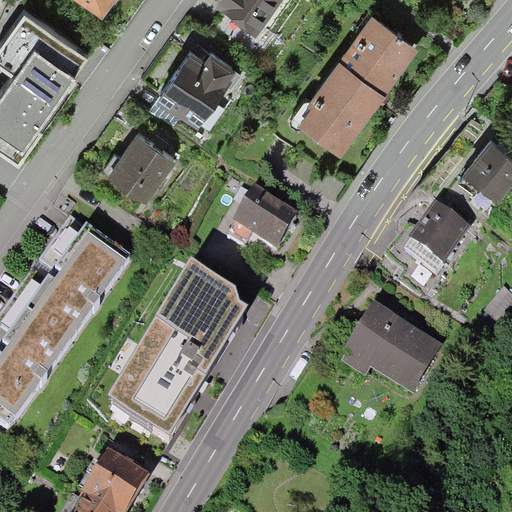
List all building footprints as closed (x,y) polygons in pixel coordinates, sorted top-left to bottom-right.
[(211,0),(210,2),(254,34),(278,0),(211,0)] [(89,52),(24,5),(0,38),(0,57),(12,67),(0,83),(0,146),(17,159),(43,124),(39,121),(89,52)] [(383,101),(419,52),(372,18),(310,102),(304,104),(291,121),(292,128),(297,131),(302,130),(340,158),(383,101)] [(181,119),(198,131),(241,71),(198,41),(156,101),(181,119)] [(108,179),(147,206),(178,162),(138,135),(108,179)] [(490,142),(458,184),(473,196),(478,190),(497,204),(511,184),(511,158),(504,152),(490,142)] [(290,233),(301,214),(255,186),(233,222),(237,224),(227,240),(245,251),(253,237),(278,252),(290,233)] [(436,206),(404,251),(436,275),(469,230),(462,225),(436,206)] [(0,425),(8,431),(129,263),(72,222),(35,274),(0,323),(0,425)] [(198,390),(246,310),(236,305),(234,289),(191,263),(108,401),(169,438),(198,390)] [(411,397),(439,350),(425,341),(376,312),(347,358),(342,367),(362,380),(367,371),(411,397)] [(129,511),(152,475),(129,461),(109,448),(99,464),(95,461),(80,486),(86,487),(80,496),(72,492),(59,511),(129,511)]
